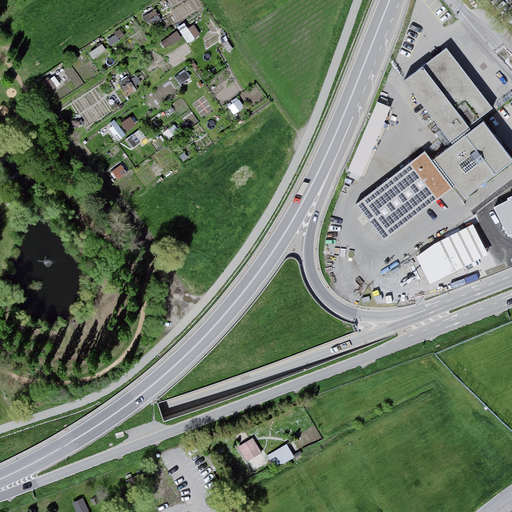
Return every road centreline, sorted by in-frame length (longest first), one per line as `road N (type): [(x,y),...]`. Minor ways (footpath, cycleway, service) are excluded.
road 1 (unclassified): [(358,0),(286,184),(248,250),(191,319),(123,383),(0,430)]
road 2 (tertiary): [(0,496),(511,301)]
road 3 (primary): [(0,478),(95,427),(165,375),(223,317),(292,222),(348,110)]
road 4 (tertiary): [(429,311),(161,414),(0,459)]
road 5 (primary): [(429,311),(355,317),(334,307),(312,269),(313,233),(342,155),(348,110)]
